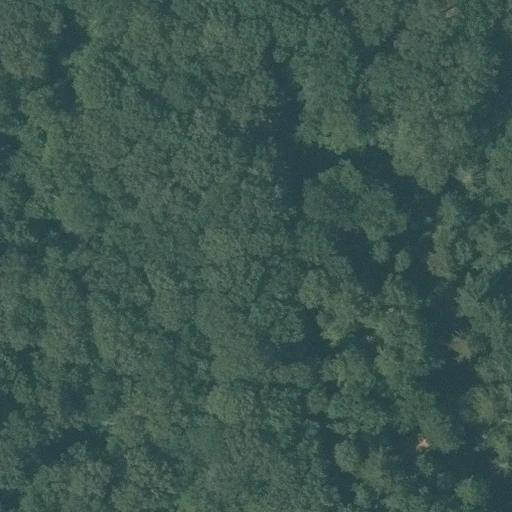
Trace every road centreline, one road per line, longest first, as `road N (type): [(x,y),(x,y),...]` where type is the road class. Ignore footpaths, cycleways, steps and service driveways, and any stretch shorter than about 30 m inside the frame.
road 1 (track): [(264,0),(334,511)]
road 2 (track): [(0,111),(165,0)]
